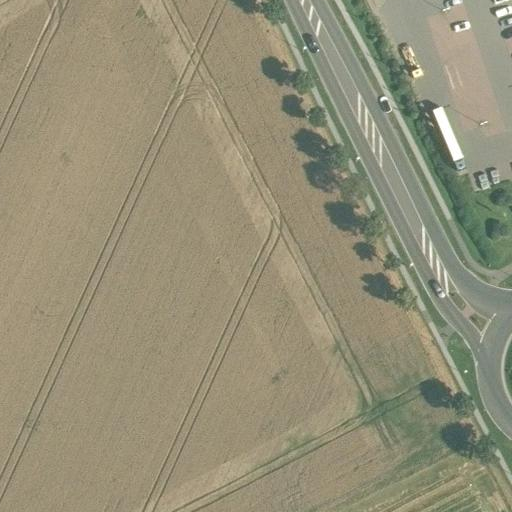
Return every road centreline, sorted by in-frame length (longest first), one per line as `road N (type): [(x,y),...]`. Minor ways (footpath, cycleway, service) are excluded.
road 1 (secondary): [(501,331),(454,298),(307,0)]
road 2 (residential): [(0,160),(132,424)]
road 3 (residential): [(505,414),(411,485),(327,511)]
